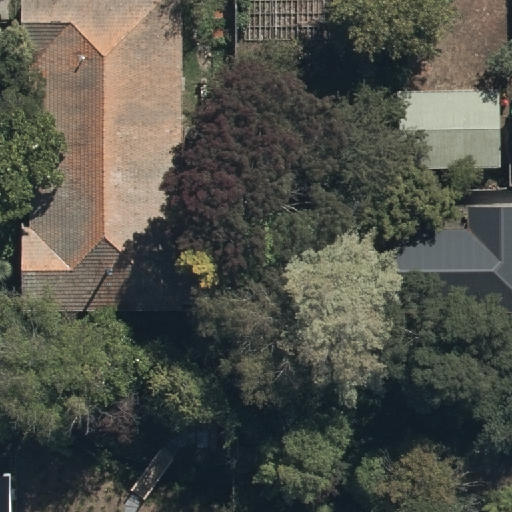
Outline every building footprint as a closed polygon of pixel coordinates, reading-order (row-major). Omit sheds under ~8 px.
[(180,0),(16,0),(17,304),(173,304),(173,223),(181,223),(180,0)] [(498,81),(395,80),(394,160),(497,161),(498,81)] [(393,302),(511,301),(511,190),(466,191),(466,221),(392,222),(393,302)] [(465,476),(465,509),(511,509),(511,449),(483,450),(483,476),(465,476)] [(8,511),(8,474),(0,474),(0,511),(8,511)]
